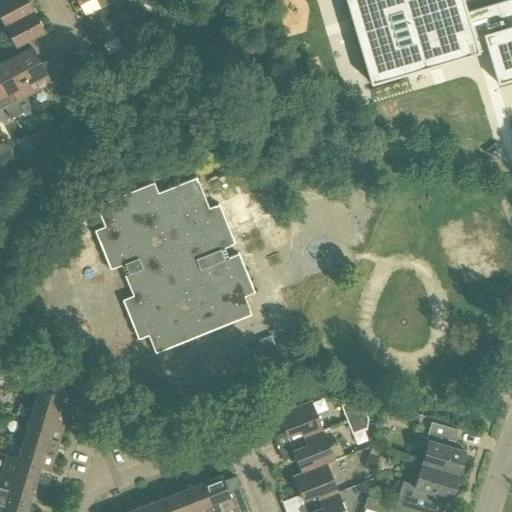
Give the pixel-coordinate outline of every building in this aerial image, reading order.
[(0,0),(0,17),(4,25),(32,11),(25,0),(0,0)] [(94,0),(99,9),(105,6),(101,0),(76,0),(79,4),(87,0),(94,0)] [(462,0),(348,0),(372,79),(487,45),(497,78),(511,73),(511,0),(503,0),(466,11),(462,0)] [(16,47),(43,32),(32,11),(4,25),(16,47)] [(127,47),(139,41),(131,25),(119,31),(127,47)] [(32,47),(10,59),(30,95),(45,87),(47,92),(53,89),(57,98),(79,87),(74,78),(75,77),(71,70),(62,53),(40,64),(32,47)] [(18,101),(30,95),(10,59),(0,64),(0,87),(16,116),(23,112),(18,101)] [(10,119),(16,116),(0,87),(0,110),(4,108),(10,119)] [(96,116),(88,101),(83,99),(76,103),(80,111),(85,122),(96,116)] [(38,132),(44,143),(53,138),(47,127),(38,132)] [(27,152),(33,149),(26,135),(19,138),(27,152)] [(0,155),(0,167),(14,160),(9,151),(0,155)] [(162,338),(163,342),(257,328),(252,295),(256,293),(252,260),(239,262),(232,250),(238,246),(231,204),(212,207),(208,181),(163,188),(160,183),(147,191),(142,192),(144,209),(155,207),(153,196),(165,195),(165,199),(173,212),(175,225),(166,231),(169,248),(156,256),(144,258),(145,265),(134,273),(137,295),(135,297),(141,341),(162,338)] [(446,309),(501,290),(486,245),(468,251),(449,194),(426,202),(423,193),(383,206),(388,220),(378,224),(384,241),(364,247),(374,278),(346,287),(341,271),(314,280),(338,352),(358,345),(361,354),(451,323),(446,309)] [(66,411),(72,391),(40,381),(34,401),(66,411)] [(60,430),(66,411),(34,401),(28,421),(60,430)] [(288,444),(321,430),(310,401),(276,414),(288,444)] [(346,420),(365,413),(363,406),(348,403),(341,405),(346,420)] [(352,433),(366,427),(368,418),(365,413),(346,420),(352,433)] [(55,450),(60,430),(28,421),(23,439),(12,437),(12,438),(55,450)] [(454,442),(458,430),(431,422),(425,439),(428,440),(421,464),(457,474),(464,451),(440,444),(442,438),(454,442)] [(323,462),(324,463),(333,460),(321,430),(288,444),(299,472),(323,462)] [(49,470),(55,450),(12,438),(6,456),(5,456),(5,457),(49,470)] [(380,451),(371,448),(365,466),(374,469),(380,451)] [(49,470),(5,457),(0,473),(0,476),(32,486),(38,467),(49,470)] [(300,495),(304,506),(336,493),(332,483),(341,479),(333,460),(324,463),(323,462),(299,472),(292,475),(300,495)] [(450,499),(457,474),(421,464),(414,485),(402,481),(395,505),(389,503),(386,511),(437,511),(442,496),(450,499)] [(0,497),(26,506),(32,486),(0,476),(0,497)] [(220,476),(201,484),(211,511),(222,511),(233,508),(220,476)] [(211,511),(201,484),(182,491),(190,511),(211,511)] [(190,511),(182,491),(164,499),(168,511),(190,511)] [(343,511),(336,493),(304,506),(306,511),(343,511)] [(376,511),(386,511),(389,503),(367,496),(363,508),(376,511)] [(0,511),(24,511),(26,506),(0,497),(0,511)] [(168,511),(164,499),(145,506),(147,511),(168,511)]
